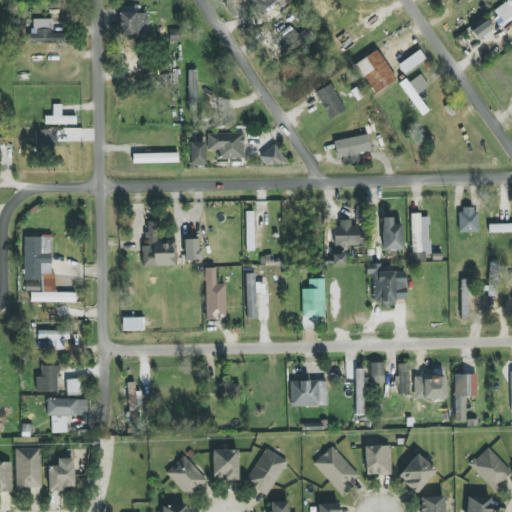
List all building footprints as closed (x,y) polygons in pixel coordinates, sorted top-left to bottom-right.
[(247,0),(257,14),(277,0),(282,7),(292,0),(247,0)] [(511,0),(508,0),(491,11),(499,24),(511,16),(511,0)] [(133,13),(133,8),(120,7),(119,34),(147,35),(148,14),(133,13)] [(33,19),(33,34),(27,34),(27,43),(67,44),(67,34),(52,33),(52,20),(33,19)] [(470,32),(477,40),(493,28),(487,20),(470,32)] [(280,34),(287,42),(280,48),(290,58),(312,38),(304,29),(298,35),(289,26),(280,34)] [(396,79),(376,50),(354,65),(374,94),(396,79)] [(397,64),(403,73),(426,60),(420,51),(397,64)] [(197,70),(187,70),(188,107),(197,107),(197,70)] [(317,90),(327,119),(344,112),(333,84),(317,90)] [(75,124),(75,116),(61,116),(61,104),(52,105),(53,116),(45,116),(45,125),(75,124)] [(56,130),(35,130),(35,152),(56,151),(56,130)] [(244,158),(243,133),(207,134),(207,151),(220,151),(220,159),(244,158)] [(336,157),(343,157),(344,164),(359,162),(357,153),(370,151),(368,135),(334,140),(336,157)] [(205,165),(204,142),(189,143),(190,166),(205,165)] [(268,171),(285,161),(276,145),(259,155),(268,171)] [(133,154),(133,163),(178,163),(178,153),(133,154)] [(459,233),(477,232),(477,207),(459,208),(459,233)] [(253,212),(245,212),(246,232),(253,232),(253,212)] [(412,253),(430,252),(429,217),(421,217),(421,213),(411,214),(412,253)] [(382,218),(383,250),(402,250),(402,224),(392,225),(392,218),(382,218)] [(335,245),(365,246),(365,232),(358,232),(358,226),(351,226),(351,220),(335,220),(335,245)] [(142,267),(176,266),(175,242),(159,242),(159,222),(147,222),(147,246),(141,246),(142,267)] [(511,224),(489,225),(489,232),(511,232),(511,224)] [(30,302),(75,302),(76,293),(52,293),(53,237),(24,237),(24,280),(25,280),(25,292),(31,292),(30,302)] [(184,261),(200,260),(199,239),(183,240),(184,261)] [(409,262),(425,262),(425,253),(409,253),(409,262)] [(332,254),(333,265),(344,264),(344,254),(332,254)] [(498,297),(499,263),(488,263),(487,296),(498,297)] [(381,272),(380,264),(366,265),(366,275),(372,274),(373,305),(395,304),(395,300),(406,299),(405,271),(381,272)] [(224,284),(216,284),(215,268),(204,268),(205,320),(225,320),(224,284)] [(256,319),(256,293),(264,293),(264,283),(255,283),(255,274),(246,274),(246,319),(256,319)] [(324,279),(308,279),(309,289),(301,289),(301,317),(324,317),(324,279)] [(461,319),(470,319),(468,280),(460,280),(461,319)] [(144,318),(122,318),(122,330),(143,331),(144,318)] [(37,331),(37,339),(49,339),(49,350),(64,349),(64,340),(68,340),(68,330),(37,331)] [(384,362),(370,363),(371,384),(385,383),(384,362)] [(397,394),(409,394),(409,364),(397,364),(397,394)] [(36,392),(58,392),(57,366),(41,366),(41,377),(36,377),(36,392)] [(363,369),(354,369),(355,415),(365,414),(365,377),(363,377),(363,369)] [(476,374),(453,375),(454,422),(465,422),(465,397),(476,397),(476,374)] [(445,399),(445,376),(413,376),(414,400),(445,399)] [(80,379),(66,380),(66,395),(80,395),(80,379)] [(291,406),(326,406),(326,380),(290,382),(291,406)] [(126,383),(128,422),(141,421),(139,391),(135,392),(135,382),(126,383)] [(216,384),(217,399),(240,399),(240,383),(216,384)] [(51,433),(67,433),(66,416),(87,415),(87,399),(46,399),(47,416),(51,416),(51,433)] [(360,477),(331,446),(313,464),(342,495),(360,477)] [(364,447),(365,476),(391,475),(390,446),(364,447)] [(511,473),(487,447),(469,465),(494,491),(511,473)] [(40,448),(15,449),(16,489),(41,488),(40,448)] [(287,462),(265,448),(244,482),(266,496),(287,462)] [(238,450),(212,450),(213,480),(238,479),(238,450)] [(416,493),(436,471),(417,454),(397,476),(416,493)] [(189,498),(207,481),(183,456),(165,473),(189,498)] [(48,466),(48,490),(73,490),(73,458),(57,459),(57,466),(48,466)] [(11,462),(0,462),(0,492),(12,493),(11,462)] [(420,497),(420,511),(444,511),(444,497),(420,497)] [(490,511),(491,498),(466,497),(465,511),(490,511)] [(287,511),(287,501),(269,502),(269,511),(287,511)] [(338,511),(339,503),(317,504),(317,511),(338,511)]
